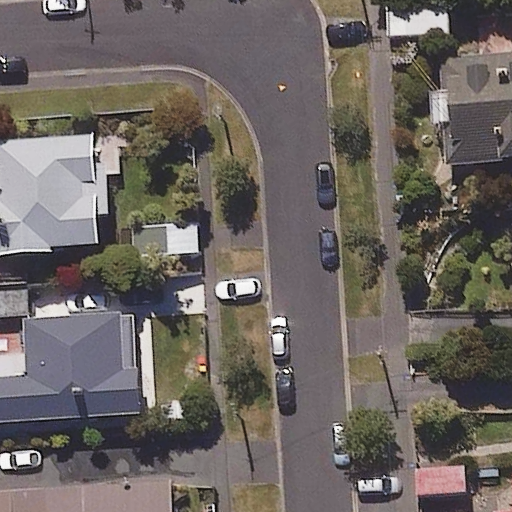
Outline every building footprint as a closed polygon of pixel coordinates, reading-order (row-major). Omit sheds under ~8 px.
[(454,3),(397,3),(398,36),(454,36),(454,3)] [(511,163),(511,56),(447,60),(453,167),(511,163)] [(0,256),(27,255),(114,252),(112,176),(103,176),(102,141),(1,144),(2,177),(0,177),(0,256)] [(205,261),(205,223),(169,222),(169,260),(205,261)] [(0,284),(0,319),(32,319),(32,284),(0,284)] [(32,319),(33,337),(15,337),(16,356),(33,355),(34,378),(0,379),(0,424),(144,420),(141,316),(32,319)] [(472,494),(470,464),(419,467),(421,498),(472,494)] [(0,511),(178,511),(176,484),(0,494),(0,511)]
